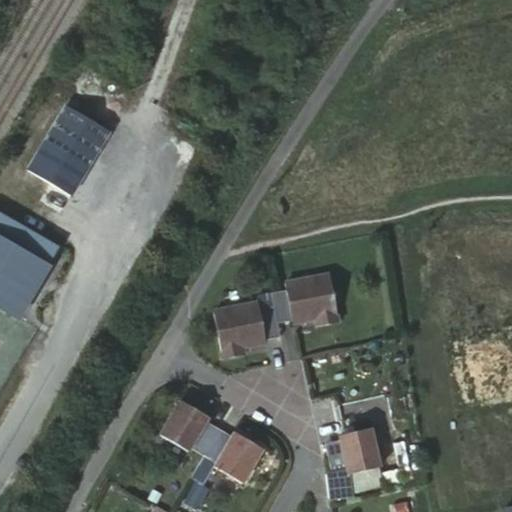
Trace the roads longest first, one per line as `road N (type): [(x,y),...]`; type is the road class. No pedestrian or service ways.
road 1 (unclassified): [(161,351),(382,0)]
road 2 (residential): [(273,511),(308,452),(293,419),(161,351)]
road 3 (unclassified): [(0,451),(105,271)]
road 4 (residential): [(161,351),(65,511)]
